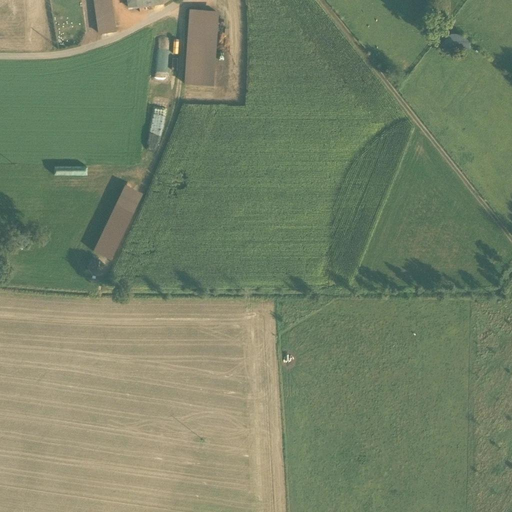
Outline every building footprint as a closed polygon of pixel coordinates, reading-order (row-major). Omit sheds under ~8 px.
[(94,0),(95,5),(99,34),(115,32),(110,0),(94,0)] [(127,0),(128,9),(138,8),(136,0),(127,0)] [(184,84),(213,86),(218,11),(189,9),(184,84)] [(287,75),(287,83),(326,84),(326,75),(287,75)] [(134,213),(116,205),(93,251),(111,260),(134,213)]
